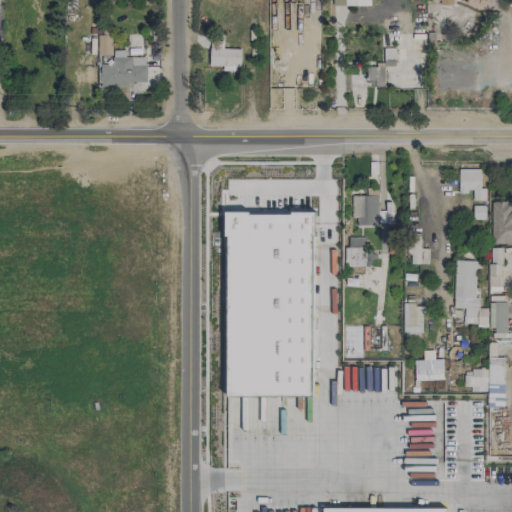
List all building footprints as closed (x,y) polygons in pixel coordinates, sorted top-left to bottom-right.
[(112,55),(112,30),(98,29),(98,55),(112,55)] [(240,49),(222,49),(223,42),(216,42),(215,52),(209,51),(209,65),(223,65),(223,69),(240,69),(240,49)] [(132,89),(132,82),(145,82),(146,57),(125,57),(126,51),(113,50),(113,65),(101,64),(100,88),(132,89)] [(146,67),(159,66),(158,56),(146,57),(146,67)] [(383,86),(384,66),(367,65),(367,86),(383,86)] [(480,188),(480,169),(458,169),(458,192),(472,191),(472,200),(485,200),(485,188),(480,188)] [(377,226),(378,196),(351,195),(351,217),(357,218),(356,225),(377,226)] [(485,206),(473,205),(472,219),(484,219),(485,206)] [(313,396),(313,213),(227,213),(227,396),(313,396)] [(365,237),(348,238),(348,247),(343,247),(344,266),(370,266),(370,259),(376,259),(376,249),(365,249),(365,237)] [(427,264),(428,248),(420,248),(420,240),(411,240),(411,263),(427,264)] [(502,249),(489,249),(488,290),(501,290),(502,249)] [(453,308),(464,308),(463,324),(487,324),(487,308),(478,308),(478,297),(476,297),(476,261),(454,260),(453,308)] [(507,331),(506,298),(497,298),(497,302),(488,302),(489,332),(507,331)] [(423,333),(422,304),(403,305),(403,334),(423,333)] [(504,357),(496,357),(496,352),(488,352),(488,356),(487,369),(471,368),(471,391),(486,392),(486,407),(503,408),(504,357)] [(414,380),(443,379),(443,359),(414,360),(414,380)]
